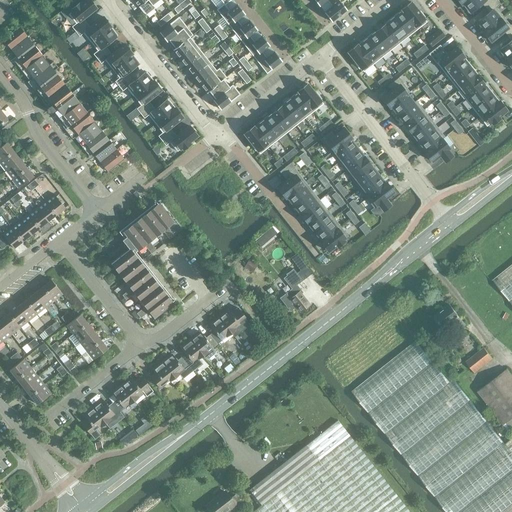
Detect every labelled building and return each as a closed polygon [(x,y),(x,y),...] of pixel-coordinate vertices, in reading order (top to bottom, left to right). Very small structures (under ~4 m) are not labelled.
[(76,31),(86,23),(83,18),(96,8),(89,0),(86,0),(80,5),(79,3),(72,9),(73,10),(69,14),(76,23),(72,27),(76,31)] [(133,0),(146,15),(154,8),(148,0),(133,0)] [(183,9),(188,4),(184,0),(179,4),(183,9)] [(346,10),(338,0),(325,0),(319,6),(326,0),(332,6),(324,12),(331,22),(346,10)] [(466,0),(461,4),(461,5),(463,4),(465,7),(464,8),(468,13),(469,12),(470,12),(482,3),(485,8),(495,0),(466,0)] [(500,4),(496,0),(495,0),(485,8),(489,13),(477,22),(478,23),(477,24),(481,29),(482,28),(484,31),(500,18),(493,10),(500,4)] [(402,11),(417,30),(427,22),(423,18),(425,17),(420,11),(419,12),(411,2),(401,10),(402,11)] [(229,25),(244,13),(237,5),(229,11),(224,4),(224,3),(216,9),(229,25)] [(183,9),(179,4),(173,9),(177,13),(183,9)] [(200,11),(205,18),(210,14),(205,7),(200,11)] [(199,15),(195,9),(190,13),(195,19),(199,15)] [(408,36),(417,30),(402,11),(399,13),(398,12),(393,17),(408,36)] [(162,18),(166,22),(171,18),(168,13),(162,18)] [(242,41),(257,29),(250,20),(242,27),(237,20),(245,14),(244,13),(229,25),(242,41)] [(83,33),(91,42),(109,28),(109,27),(111,26),(103,17),(90,27),(86,23),(76,31),(79,36),(83,33)] [(186,26),(179,17),(159,32),(166,41),(186,26)] [(399,43),(408,36),(393,17),(387,21),(388,22),(385,25),(399,43)] [(166,22),(162,18),(156,22),(160,27),(166,22)] [(206,24),(202,18),(197,22),(201,27),(206,24)] [(511,24),(507,28),(500,18),(484,31),(483,32),(491,42),(504,31),(507,36),(511,31),(511,24)] [(210,29),(206,24),(201,27),(206,33),(210,29)] [(214,28),(218,34),(223,30),(218,25),(214,28)] [(391,50),(399,43),(385,25),(376,32),(391,50)] [(186,26),(166,41),(173,50),(192,34),(186,26)] [(49,64),(19,27),(3,40),(33,77),(27,82),(35,92),(41,88),(53,104),(48,108),(47,108),(47,109),(47,110),(47,111),(47,112),(48,113),(50,113),(51,113),(52,113),(57,108),(70,125),(64,129),(72,139),(78,135),(107,172),(124,159),(94,121),(98,119),(90,109),(87,111),(54,70),(57,68),(53,62),(53,61),(49,64)] [(97,59),(108,50),(104,46),(116,36),(117,35),(113,30),(112,31),(109,28),(91,42),(98,51),(93,54),(97,59)] [(262,36),(254,42),(249,36),(257,29),(242,41),(254,57),(269,45),(262,36)] [(227,36),(223,30),(218,34),(222,39),(227,36)] [(439,30),(426,40),(431,47),(444,36),(439,30)] [(511,54),(511,31),(507,36),(511,40),(502,48),(499,50),(500,51),(499,52),(503,56),(504,56),(506,59),(511,54)] [(382,58),(391,50),(376,32),(372,35),(371,33),(366,38),(382,58)] [(192,34),(173,50),(180,58),(196,45),(190,37),(193,35),(192,34)] [(215,44),(219,41),(215,35),(210,38),(215,44)] [(358,45),(373,64),(382,58),(366,38),(360,42),(361,43),(358,45)] [(228,47),(223,41),(219,45),(223,50),(228,47)] [(113,70),(131,55),(132,54),(125,44),(111,55),(108,50),(97,59),(101,63),(105,60),(113,70)] [(359,69),(360,68),(363,72),(373,64),(358,45),(358,46),(357,44),(348,52),(356,62),(354,63),(359,69)] [(196,45),(180,58),(186,67),(203,53),(196,45)] [(254,57),(266,73),(282,61),(274,52),(267,58),(261,51),(269,45),(254,57)] [(419,49),(422,54),(428,49),(424,45),(419,49)] [(437,63),(444,73),(463,58),(464,57),(456,47),(447,55),(440,45),(429,54),(436,64),(437,63)] [(232,52),(228,47),(223,50),(228,56),(232,52)] [(81,48),(77,52),(82,59),(87,55),(81,48)] [(419,49),(413,54),(417,58),(422,54),(419,49)] [(186,67),(193,75),(210,62),(203,53),(186,67)] [(131,55),(113,70),(119,78),(115,81),(119,86),(130,77),(126,73),(138,64),(137,63),(138,62),(135,57),(133,58),(131,55)] [(243,57),(239,60),(243,66),(248,62),(243,57)] [(237,63),(233,58),(228,61),(233,67),(237,63)] [(444,73),(451,81),(471,66),(466,60),(465,61),(463,58),(444,73)] [(401,63),(404,68),(410,63),(406,59),(401,63)] [(210,62),(193,75),(200,84),(219,68),(216,70),(210,62)] [(248,62),(243,66),(247,71),(252,68),(248,62)] [(401,63),(395,68),(399,72),(404,68),(401,63)] [(471,66),(451,81),(458,90),(477,75),(474,72),(475,71),(471,66)] [(226,77),(219,68),(200,84),(206,92),(226,77)] [(246,74),(242,69),(237,72),(242,78),(246,74)] [(133,96),(152,81),(149,78),(151,77),(147,72),(146,73),(145,73),(133,82),(130,77),(119,86),(122,91),(127,87),(133,96)] [(383,77),(386,82),(392,78),(388,73),(383,77)] [(251,80),(246,74),(242,78),(246,84),(251,80)] [(477,75),(458,90),(465,99),(484,84),(477,75)] [(226,77),(206,92),(213,100),(233,85),(232,85),(229,87),(223,79),(226,77)] [(386,82),(383,77),(377,82),(381,86),(386,82)] [(389,108),(406,94),(399,85),(402,83),(398,78),(387,86),(391,91),(382,98),(389,108)] [(140,113),(151,105),(148,100),(161,90),(153,80),(152,81),(133,96),(141,105),(137,109),(140,113)] [(437,93),(441,89),(437,83),(432,87),(437,93)] [(299,93),(313,112),(323,104),(320,100),(321,98),(317,93),(315,94),(307,84),(298,91),(299,93)] [(422,87),(426,93),(430,90),(426,84),(422,87)] [(465,99),(472,108),(492,92),(488,87),(486,88),(484,84),(465,99)] [(232,100),(240,94),(233,85),(213,100),(220,109),(232,100)] [(441,89),(437,93),(441,98),(446,95),(441,89)] [(435,95),(430,90),(426,93),(430,99),(435,95)] [(472,108),(479,116),(497,102),(495,99),(496,98),(492,92),(472,108)] [(305,118),(313,112),(299,93),(296,95),(295,94),(289,98),(305,118)] [(413,103),(406,94),(389,108),(390,108),(391,107),(393,110),(392,111),(397,116),(413,103)] [(296,125),(305,118),(289,98),(284,103),(285,104),(281,107),(296,125)] [(155,123),(173,109),(171,106),(172,105),(168,100),(167,101),(166,100),(155,109),(151,105),(140,113),(144,118),(148,115),(155,123)] [(446,105),(451,110),(455,107),(451,101),(446,105)] [(498,117),(506,110),(499,101),(497,102),(479,116),(487,126),(491,123),(492,124),(500,118),(498,117)] [(436,105),(440,111),(445,107),(440,102),(436,105)] [(397,116),(401,122),(402,121),(405,124),(420,112),(413,103),(397,116)] [(272,114),(287,132),(296,125),(281,107),(272,114)] [(449,113),(445,107),(440,111),(445,116),(449,113)] [(460,112),(455,107),(451,110),(455,116),(460,112)] [(173,109),(155,123),(162,133),(158,136),(162,141),(173,132),(169,128),(183,117),(175,108),(174,109),(173,109)] [(428,121),(420,112),(405,124),(412,133),(428,121)] [(262,120),(278,139),(287,132),(272,114),(269,117),(268,115),(262,120)] [(465,119),(460,123),(465,128),(469,125),(465,119)] [(270,146),(278,139),(262,120),(257,124),(258,125),(255,128),(270,146)] [(327,129),(333,124),(330,120),(324,124),(327,129)] [(450,123),(454,129),(459,125),(454,120),(450,123)] [(428,121),(412,133),(415,137),(413,138),(418,143),(435,130),(428,121)] [(327,129),(324,124),(318,128),(322,133),(327,129)] [(463,131),(459,125),(454,129),(459,134),(463,131)] [(170,142),(177,151),(182,148),(183,149),(190,144),(189,142),(197,136),(189,126),(176,136),(173,132),(162,141),(166,145),(170,142)] [(260,154),(270,146),(255,128),(254,126),(244,134),(252,144),(251,145),(255,151),(256,150),(260,154)] [(335,151),(352,137),(344,128),(335,135),(331,130),(320,139),(324,144),(328,142),(335,151)] [(472,137),(476,134),(472,128),(467,131),(472,137)] [(442,139),(435,130),(418,143),(422,149),(423,148),(426,151),(424,152),(425,152),(442,139)] [(306,138),(310,143),(315,138),(312,134),(306,138)] [(352,138),(352,137),(335,151),(342,160),(359,146),(354,141),(353,142),(351,139),(352,138)] [(310,143),(306,138),(300,143),(304,147),(310,143)] [(449,148),(442,139),(425,152),(432,162),(440,155),(445,161),(452,156),(447,149),(449,148)] [(0,161),(13,151),(6,142),(0,147),(0,161)] [(359,146),(342,160),(349,169),(365,156),(362,153),(363,152),(359,146)] [(288,152),(292,157),(297,152),(294,148),(288,152)] [(20,160),(13,151),(0,161),(0,164),(5,171),(20,160)] [(306,166),(312,161),(304,151),(298,155),(306,166)] [(292,157),(288,152),(283,157),(286,161),(292,157)] [(372,165),(365,156),(349,169),(356,178),(372,165)] [(283,164),(279,159),(273,164),(277,168),(283,164)] [(27,168),(20,160),(5,171),(12,179),(27,168)] [(285,198),(302,184),(295,175),(298,173),(290,163),(279,172),(287,181),(278,189),(285,198)] [(325,173),(329,170),(325,164),(320,168),(325,173)] [(372,165),(356,178),(363,186),(380,173),(376,168),(374,169),(372,165)] [(19,188),(33,177),(27,168),(12,179),(19,188)] [(329,170),(325,173),(329,179),(333,175),(329,170)] [(380,173),(363,186),(370,195),(387,182),(385,183),(383,180),(384,179),(380,173)] [(322,183),(326,180),(322,174),(317,178),(322,183)] [(330,185),(326,180),(322,183),(326,189),(330,185)] [(339,191),(343,188),(339,182),(334,186),(339,191)] [(394,191),(387,182),(370,195),(377,205),(379,203),(384,210),(391,204),(386,198),(394,191)] [(309,193),(302,184),(285,198),(286,197),(289,200),(288,201),(292,207),(309,193)] [(339,191),(343,197),(348,193),(343,188),(339,191)] [(336,201),(340,198),(336,192),(331,196),(336,201)] [(45,200),(56,215),(65,208),(53,193),(45,200)] [(292,207),(296,212),(298,211),(300,215),(316,202),(309,193),(292,207)] [(345,203),(340,198),(336,201),(340,207),(345,203)] [(36,207),(48,222),(56,215),(45,200),(36,207)] [(353,209),(357,205),(353,200),(349,203),(353,209)] [(126,237),(124,238),(122,240),(123,241),(126,244),(126,245),(129,249),(111,263),(131,288),(122,295),(126,300),(135,293),(145,306),(137,313),(140,318),(149,311),(155,318),(174,304),(175,302),(136,252),(144,245),(151,254),(156,250),(149,242),(163,231),(169,239),(174,236),(167,227),(175,221),(158,201),(121,230),(126,237)] [(323,211),(316,202),(300,215),(307,224),(323,211)] [(362,211),(357,205),(353,209),(357,214),(362,211)] [(28,214),(39,228),(48,222),(36,207),(28,214)] [(350,219),(354,216),(350,210),(346,214),(350,219)] [(307,224),(310,227),(309,228),(313,233),(330,220),(323,211),(307,224)] [(19,220),(31,235),(39,228),(28,214),(19,220)] [(359,221),(354,216),(350,219),(354,225),(359,221)] [(11,227),(22,241),(31,235),(19,220),(11,227)] [(337,229),(330,220),(313,233),(318,239),(319,238),(321,241),(320,242),(320,243),(337,229)] [(2,234),(13,248),(22,241),(11,227),(2,234)] [(277,232),(273,227),(257,240),(261,246),(277,232)] [(337,229),(320,243),(328,252),(336,245),(337,247),(344,241),(343,240),(345,238),(337,229)] [(291,257),(295,264),(302,259),(297,252),(291,257)] [(258,265),(250,260),(246,266),(253,271),(258,265)] [(511,511),(511,265),(493,280),(511,304),(511,439),(506,444),(454,379),(450,382),(417,341),(352,392),(446,511),(511,511)] [(288,295),(281,300),(290,311),(296,306),(300,312),(309,305),(301,294),(303,293),(297,285),(302,281),(293,269),(286,274),(286,275),(282,279),(290,289),(286,293),(288,295)] [(51,280),(43,287),(54,301),(63,294),(51,280)] [(43,287),(34,294),(46,308),(54,301),(43,287)] [(34,294),(26,300),(37,315),(46,308),(34,294)] [(26,300),(17,307),(29,321),(37,315),(26,300)] [(453,321),(459,329),(465,324),(450,305),(435,317),(444,328),(453,321)] [(17,307),(9,314),(20,328),(29,321),(17,307)] [(218,317),(231,334),(235,338),(251,325),(238,308),(231,313),(228,309),(218,317)] [(9,314),(0,320),(12,335),(20,328),(9,314)] [(87,323),(80,314),(66,326),(73,334),(87,323)] [(231,334),(218,317),(209,324),(214,331),(209,335),(217,344),(222,340),(222,339),(225,337),(226,338),(231,334)] [(0,320),(0,337),(3,342),(12,335),(0,320)] [(94,332),(87,323),(73,334),(79,343),(94,332)] [(100,340),(94,332),(79,343),(86,352),(100,340)] [(217,344),(209,335),(205,338),(200,332),(190,339),(203,356),(207,360),(217,352),(213,347),(217,344)] [(203,356),(190,339),(180,347),(186,353),(181,357),(193,371),(203,363),(199,359),(203,356)] [(107,349),(100,340),(86,352),(93,360),(107,349)] [(466,362),(474,373),(493,359),(484,348),(466,362)] [(234,353),(229,357),(235,365),(240,361),(234,353)] [(193,371),(181,357),(177,361),(171,354),(162,361),(175,378),(179,375),(183,379),(193,371)] [(24,359),(9,370),(16,379),(31,367),(24,359)] [(175,378),(162,361),(152,369),(158,375),(153,379),(160,389),(166,385),(165,384),(169,381),(170,382),(175,378)] [(38,376),(31,367),(16,379),(23,387),(38,376)] [(478,392),(503,425),(511,417),(511,375),(507,369),(478,392)] [(153,391),(141,375),(134,381),(130,377),(121,385),(134,401),(139,398),(139,397),(143,394),(145,397),(153,391)] [(38,376),(23,387),(30,396),(44,384),(38,376)] [(44,384),(30,396),(37,405),(51,393),(44,384)] [(134,401),(121,385),(111,392),(117,399),(112,402),(120,412),(125,408),(125,407),(128,405),(129,406),(134,401)] [(124,417),(120,412),(112,402),(107,406),(102,399),(93,407),(106,424),(111,420),(110,418),(112,417),(116,423),(124,417)] [(174,403),(169,407),(174,413),(179,409),(174,403)] [(96,430),(100,427),(101,428),(106,424),(93,407),(83,414),(89,421),(84,425),(95,439),(100,435),(96,430)] [(148,419),(135,429),(139,434),(151,424),(148,419)] [(261,505),(252,511),(409,511),(338,421),(306,445),(249,490),(261,505)] [(132,429),(123,436),(125,439),(135,432),(132,429)] [(101,442),(94,443),(96,450),(102,448),(101,442)] [(237,493),(230,498),(225,491),(207,506),(211,511),(224,511),(231,507),(234,511),(235,511),(245,504),(237,493)]
